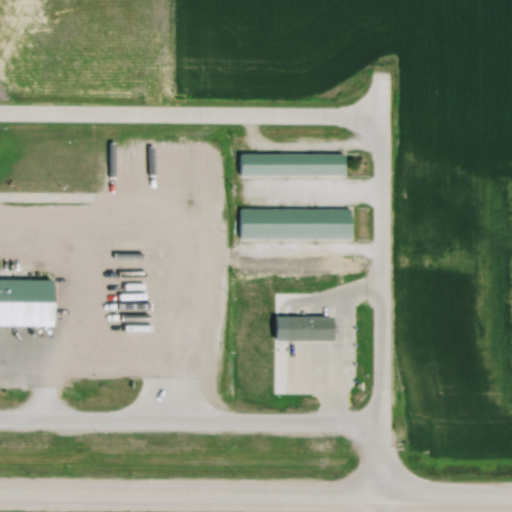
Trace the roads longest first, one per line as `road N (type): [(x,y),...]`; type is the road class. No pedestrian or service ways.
road 1 (primary): [(511,494),(0,485)]
road 2 (residential): [(0,111),(380,117)]
road 3 (residential): [(377,420),(0,416)]
road 4 (residential): [(380,117),(378,493)]
